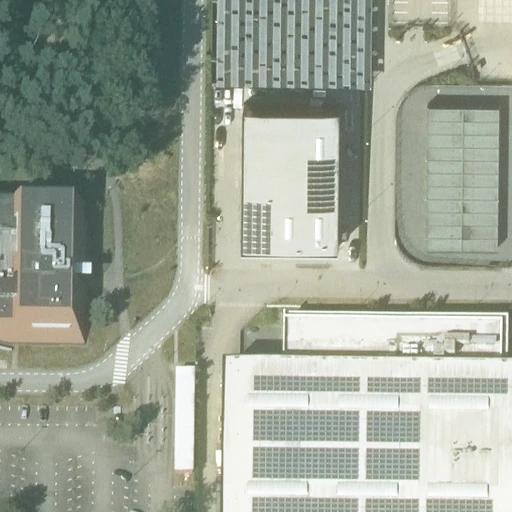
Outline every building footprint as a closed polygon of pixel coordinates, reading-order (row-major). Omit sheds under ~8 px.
[(372,0),(218,0),(218,86),(372,88),(372,0)] [(244,104),(242,246),(339,247),(340,105),(244,104)] [(427,105),(427,118),(463,119),(463,106),(427,105)] [(463,106),(463,119),(499,119),(499,106),(463,106)] [(427,118),(427,131),(463,132),(463,119),(427,118)] [(463,119),(463,132),(499,132),(499,119),(463,119)] [(427,131),(426,144),(463,145),(463,132),(427,131)] [(463,132),(463,145),(499,145),(499,132),(463,132)] [(426,144),(426,157),(462,158),(463,145),(426,144)] [(463,145),(462,158),(498,158),(499,145),(463,145)] [(426,157),(426,170),(462,171),(462,158),(426,157)] [(462,158),(462,171),(498,171),(498,158),(462,158)] [(426,170),(426,183),(462,184),(462,171),(426,170)] [(462,171),(462,184),(498,184),(498,171),(462,171)] [(426,183),(426,196),(462,197),(462,184),(426,183)] [(462,184),(462,197),(498,197),(498,184),(462,184)] [(426,196),(426,209),(462,210),(462,197),(426,196)] [(462,197),(462,210),(498,210),(498,197),(462,197)] [(85,292),(67,292),(67,273),(85,274),(85,275),(86,275),(87,209),(0,207),(0,345),(85,347),(85,290),(85,292)] [(426,209),(426,222),(462,223),(462,210),(426,209)] [(462,210),(462,223),(498,223),(498,210),(462,210)] [(426,222),(425,235),(461,236),(462,223),(426,222)] [(462,223),(461,236),(497,236),(498,223),(462,223)] [(425,235),(425,248),(461,249),(461,236),(425,235)] [(461,236),(461,249),(497,249),(497,236),(461,236)] [(284,373),(224,372),(222,511),(511,511),(511,375),(508,376),(503,376),(503,332),(407,331),(285,329),(284,373)]
